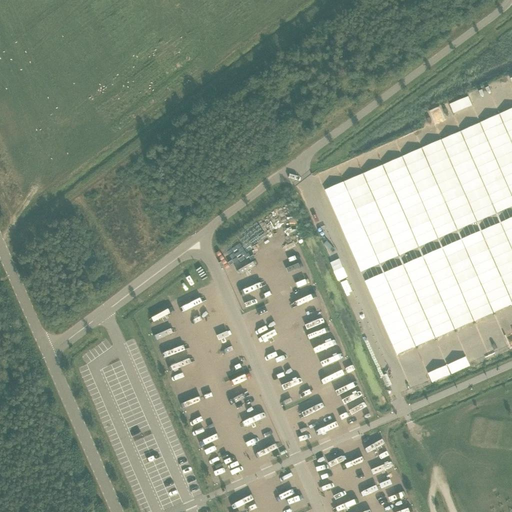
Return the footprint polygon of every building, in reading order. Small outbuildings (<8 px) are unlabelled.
[(447,103),(451,112),(470,105),(466,95),(447,103)] [(431,118),(441,114),(437,106),(427,110),(431,118)] [(355,266),(511,208),(511,112),(324,182),(355,266)] [(391,349),(511,304),(511,213),(494,221),(496,226),(363,275),(391,349)] [(503,335),(484,343),(488,353),(508,344),(503,335)] [(415,387),(454,374),(450,364),(412,377),(415,387)] [(380,376),(385,386),(390,384),(385,374),(380,376)]
